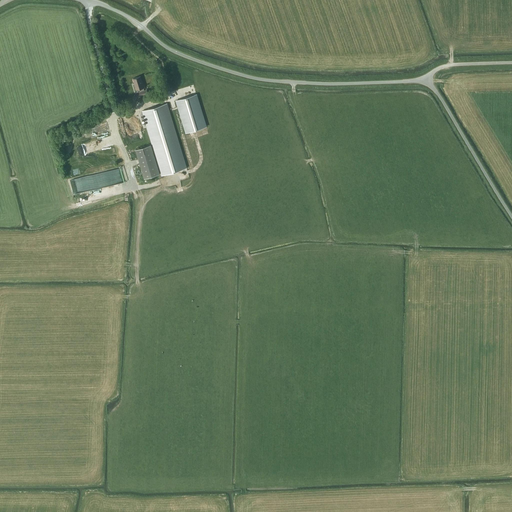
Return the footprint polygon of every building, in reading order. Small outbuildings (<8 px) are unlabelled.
[(140,96),(148,93),(147,90),(144,90),(143,88),(144,87),(142,81),(140,76),(133,78),(135,85),(134,85),(136,90),(139,89),(140,92),(139,92),(140,96)] [(196,94),(176,100),(186,132),(206,126),(196,94)] [(142,111),(154,149),(162,175),(186,168),(167,103),(142,111)] [(78,147),(81,155),(93,152),(90,143),(78,147)] [(145,178),(159,174),(150,145),(136,149),(145,178)] [(122,167),(95,173),(99,188),(125,182),(122,167)] [(86,190),(83,176),(69,179),(72,193),(86,190)]
